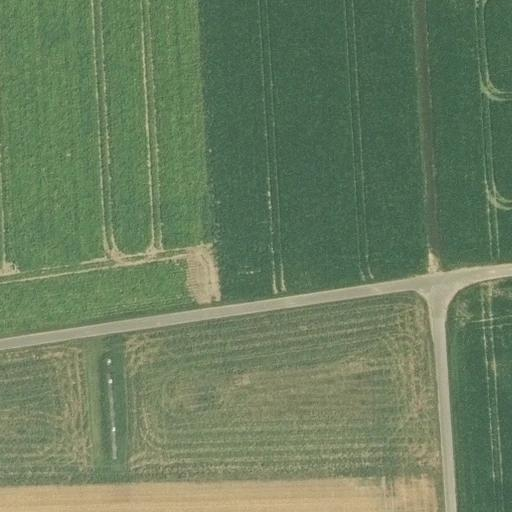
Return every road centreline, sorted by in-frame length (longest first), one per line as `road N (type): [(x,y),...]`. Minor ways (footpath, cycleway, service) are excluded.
road 1 (track): [(0,347),(511,273)]
road 2 (track): [(419,0),(450,511)]
